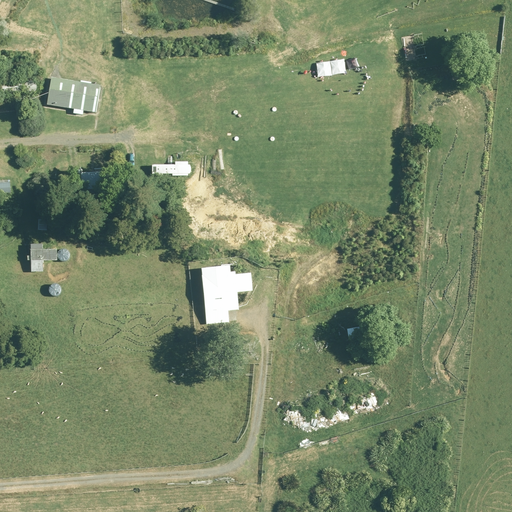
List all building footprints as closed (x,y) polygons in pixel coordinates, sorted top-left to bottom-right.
[(290,32),(284,33),(286,42),(298,40),(297,35),(290,36),(290,32)] [(102,85),(54,78),(49,104),(98,112),(102,85)] [(15,93),(17,94),(19,95),(21,95),(23,94),(25,93),(26,91),(26,89),(26,87),(26,85),(24,83),(22,82),(20,82),(18,82),(16,83),(15,84),(14,86),(13,89),(14,91),(15,93)] [(30,93),(31,94),(33,95),(36,95),(38,94),(39,93),(41,91),(41,89),(41,87),(40,85),(39,83),(37,82),(35,82),(33,82),(31,83),(29,85),(28,87),(28,89),(29,91),(30,93)] [(0,92),(1,94),(3,95),(5,96),(7,96),(9,96),(11,94),(12,93),(12,91),(12,88),(11,86),(10,85),(8,84),(6,83),(4,84),(2,84),(0,86),(0,87),(0,92)] [(431,131),(431,123),(414,124),(414,132),(431,131)] [(0,194),(13,194),(12,183),(0,183),(0,194)] [(38,231),(48,232),(49,219),(39,219),(38,231)] [(45,242),(30,243),(30,273),(45,273),(45,260),(55,260),(55,251),(45,251),(45,242)] [(61,261),(62,262),(64,263),(67,263),(69,262),(70,261),(72,259),(72,257),(72,255),(71,253),(70,251),(68,250),(66,250),(64,250),(62,251),(60,253),(59,255),(59,257),(60,259),(61,261)] [(229,261),(197,261),(200,305),(234,302),(234,286),(243,287),(244,270),(229,270),(229,261)] [(51,296),(53,297),(55,298),(57,298),(59,297),(61,296),(62,294),(63,292),(63,290),(62,288),(61,286),(59,285),(57,285),(54,285),(52,286),(51,288),(50,290),(50,292),(50,294),(51,296)]
